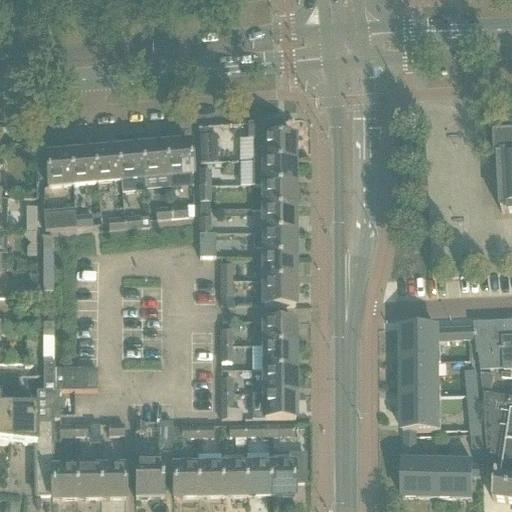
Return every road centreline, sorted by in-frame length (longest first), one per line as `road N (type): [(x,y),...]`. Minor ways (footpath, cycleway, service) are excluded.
road 1 (tertiary): [(327,33),(0,68)]
road 2 (tertiary): [(92,79),(329,62)]
road 3 (tertiary): [(348,278),(361,236),(362,61)]
road 4 (tertiary): [(329,62),(338,242),(348,278)]
road 5 (tertiary): [(345,511),(346,311)]
road 6 (residential): [(511,304),(346,311)]
road 7 (tertiary): [(511,31),(359,33)]
road 8 (tertiary): [(362,61),(511,56)]
road 9 (residential): [(90,120),(210,108)]
